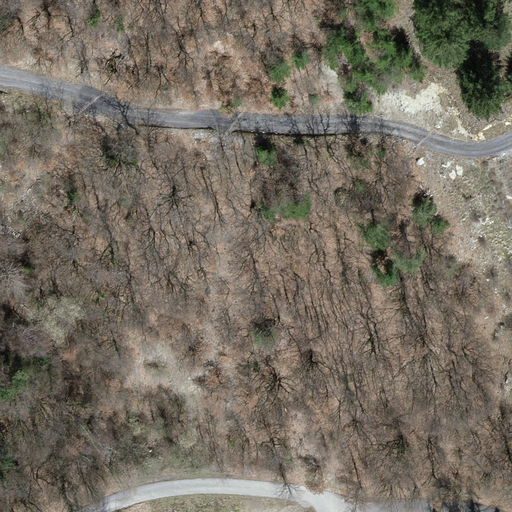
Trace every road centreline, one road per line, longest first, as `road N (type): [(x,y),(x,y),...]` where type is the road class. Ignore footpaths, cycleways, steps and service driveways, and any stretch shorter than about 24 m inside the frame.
road 1 (track): [(0,78),(155,119),(369,128),(475,154),(511,142)]
road 2 (unclassified): [(331,511),(304,494),(200,486),(151,491),(89,511)]
